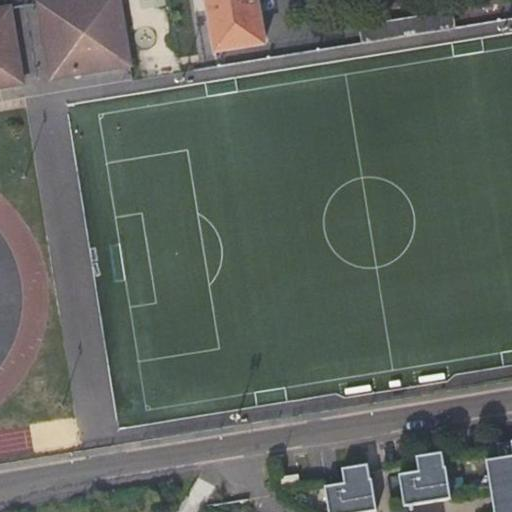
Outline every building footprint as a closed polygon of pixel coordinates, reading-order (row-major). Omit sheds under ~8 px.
[(125,64),(117,17),(108,19),(104,0),(43,0),(35,1),(47,76),(125,64)] [(205,0),(214,51),(263,43),(255,0),(205,0)] [(0,84),(18,81),(5,7),(0,7),(0,84)] [(448,14),(364,29),(366,43),(450,29),(448,14)] [(511,440),(496,443),(498,458),(485,460),(490,493),(511,488),(511,440)] [(443,466),(440,451),(415,456),(417,471),(398,474),(403,506),(450,498),(445,466),(443,466)] [(369,478),(367,464),(341,468),(343,483),(323,486),(327,511),(366,511),(375,511),(370,478),(369,478)] [(297,475),(278,478),(280,489),(299,486),(297,475)] [(511,511),(511,497),(501,501),(503,507),(501,508),(501,511),(511,511)]
